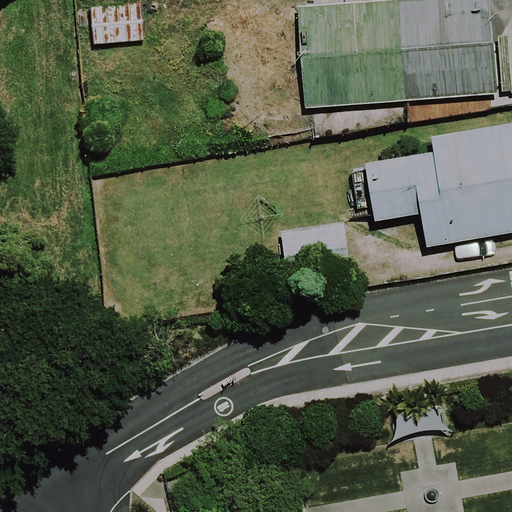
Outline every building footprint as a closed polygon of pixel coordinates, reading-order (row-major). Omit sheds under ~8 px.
[(489,97),(478,0),(440,0),(290,15),(300,116),(489,97)] [(136,45),(133,8),(82,12),(86,50),(136,45)] [(511,35),(500,36),(505,102),(511,101),(511,35)] [(511,235),(511,174),(504,128),(426,141),(429,156),(355,168),(364,226),(414,218),(419,251),(511,235)] [(344,276),(337,228),(270,238),(278,286),(344,276)] [(430,396),(380,405),(387,443),(437,434),(430,396)]
